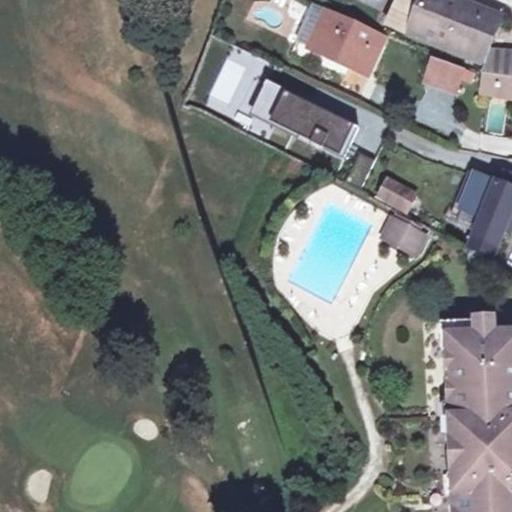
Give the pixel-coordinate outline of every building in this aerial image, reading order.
[(398,0),(388,24),(405,31),(420,0),(398,0)] [(486,18),(443,0),(420,0),(405,31),(467,56),(486,18)] [(385,35),(326,8),(309,46),(367,74),(385,35)] [(500,24),(486,18),(467,56),(481,62),(485,55),(485,52),(486,52),(500,24)] [(511,52),(486,52),(485,52),(485,55),(482,74),(511,79),(511,52)] [(462,70),(429,56),(420,82),(453,95),(462,70)] [(511,106),(511,79),(482,74),(481,92),(490,93),(508,95),(508,106),(511,106)] [(356,128),(278,87),(271,100),(280,105),(270,123),(340,159),(356,128)] [(373,161),(357,153),(342,181),(358,190),(373,161)] [(459,205),(481,217),(497,182),(475,171),(459,205)] [(502,185),(497,182),(481,217),(469,247),(489,255),(500,232),(511,205),(511,177),(506,175),(502,185)] [(415,193),(383,176),(374,192),(405,210),(415,193)] [(511,226),(511,205),(500,232),(508,234),(511,226)] [(398,224),(391,220),(382,237),(413,254),(422,237),(416,233),(418,228),(401,219),(398,224)] [(511,511),(511,332),(452,336),(453,357),(447,363),(454,372),(454,388),(449,393),(455,400),(456,437),(451,442),(457,449),(457,465),(451,471),(458,478),(459,511),(511,511)]
